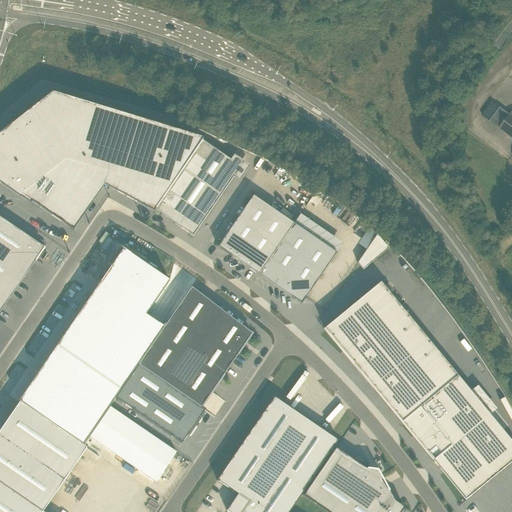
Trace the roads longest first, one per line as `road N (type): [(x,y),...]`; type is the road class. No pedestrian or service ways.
road 1 (unclassified): [(289,338),(215,273),(114,215),(99,221),(0,368)]
road 2 (primary): [(0,14),(139,41),(326,119)]
road 3 (primary): [(326,119),(290,86),(222,50),(140,19),(55,0)]
road 4 (primary): [(511,334),(422,206),(326,119)]
road 5 (unclassified): [(436,511),(374,425),(289,338)]
road 6 (unclassified): [(170,511),(289,338)]
